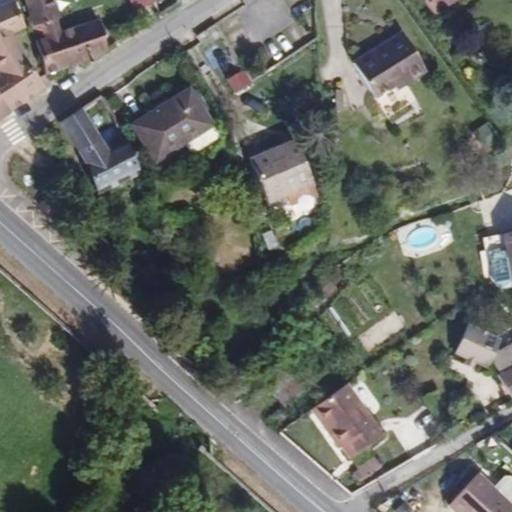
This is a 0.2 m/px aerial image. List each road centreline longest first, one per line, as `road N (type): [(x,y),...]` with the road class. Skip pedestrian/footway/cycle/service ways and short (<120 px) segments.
road 1 (secondary): [(0,222),(331,511)]
road 2 (residential): [(0,138),(214,0)]
road 3 (residential): [(332,511),(511,417)]
